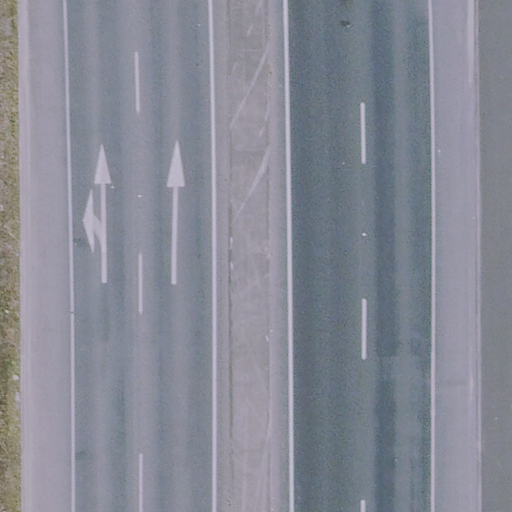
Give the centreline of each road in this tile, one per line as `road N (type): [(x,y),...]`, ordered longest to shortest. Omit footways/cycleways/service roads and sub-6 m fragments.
road 1 (secondary): [(138,511),(133,0)]
road 2 (secondary): [(360,0),(364,511)]
